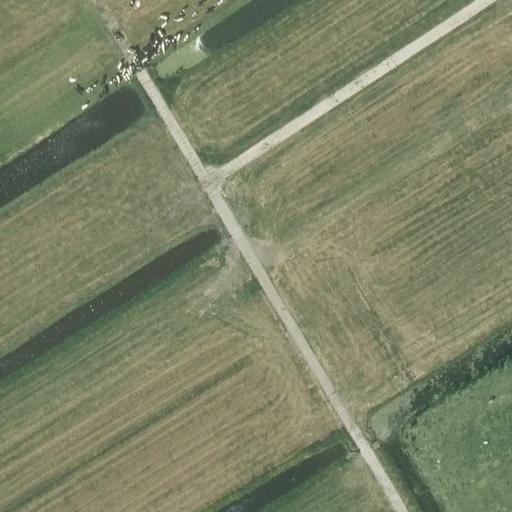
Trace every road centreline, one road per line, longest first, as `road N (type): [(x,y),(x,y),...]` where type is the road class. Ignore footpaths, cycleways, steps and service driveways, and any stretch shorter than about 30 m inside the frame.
road 1 (track): [(486,0),(207,186),(94,0)]
road 2 (track): [(207,186),(398,511)]
